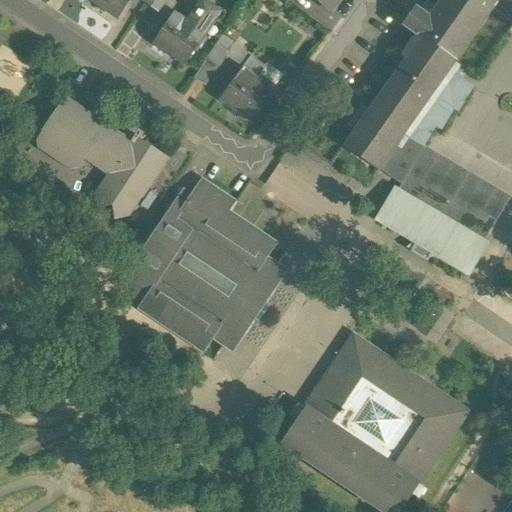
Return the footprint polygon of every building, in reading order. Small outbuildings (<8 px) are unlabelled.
[(88,0),(117,19),(130,0),(88,0)] [(177,0),(148,0),(146,4),(166,18),(177,0)] [(202,0),(187,23),(174,14),(154,45),(185,65),(221,12),(202,0)] [(319,0),(333,10),(340,0),(319,0)] [(442,0),(429,20),(414,9),(402,26),(417,36),(401,58),(405,61),(344,149),(377,172),(379,170),(403,136),(422,148),(423,145),(435,128),(439,131),(453,109),(457,112),(470,91),(448,77),(497,0),(442,0)] [(223,37),(207,59),(209,60),(218,66),(219,67),(226,57),(234,46),(235,45),(223,37)] [(251,57),(234,46),(226,57),(242,69),(250,58),(251,57)] [(242,69),(220,100),(250,121),(274,88),(258,75),(264,67),(250,58),(242,69)] [(209,60),(196,78),(205,85),(218,66),(209,60)] [(132,142),(68,98),(40,139),(41,147),(73,169),(81,168),(87,159),(109,175),(96,194),(99,208),(113,206),(116,220),(130,218),(169,161),(139,140),(140,138),(136,135),(132,142)] [(422,148),(403,136),(379,170),(402,185),(408,175),(483,223),(488,216),(497,222),(511,198),(423,145),(422,148)] [(483,223),(408,175),(402,185),(400,188),(398,191),(482,245),(484,242),(497,222),(488,216),(483,223)] [(202,182),(191,198),(184,193),(135,265),(139,267),(123,292),(142,305),(139,309),(205,351),(212,340),(224,348),(235,332),(242,338),(254,320),(257,323),(269,305),(265,303),(276,288),(269,283),(279,267),(267,258),(274,248),(228,217),(236,205),(202,182)] [(482,245),(398,191),(397,191),(395,190),(375,221),(415,246),(410,253),(426,264),(432,255),(467,277),(488,245),(484,242),(482,245)] [(295,421),(278,447),(375,511),(401,511),(411,498),(418,502),(425,492),(419,488),(469,415),(354,338),(322,384),(305,410),(296,405),(288,417),(295,421)] [(511,383),(511,371),(506,368),(500,377),(511,385),(511,383)]
